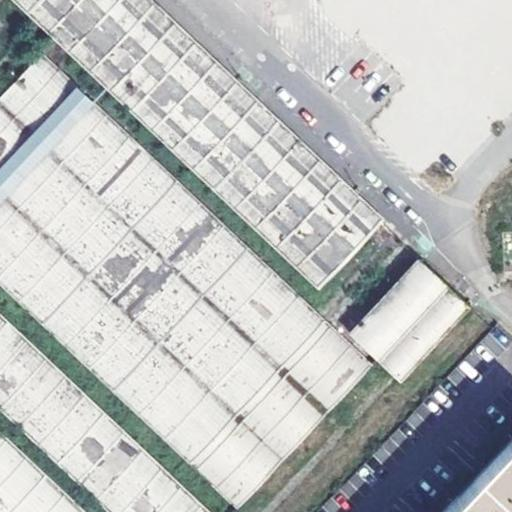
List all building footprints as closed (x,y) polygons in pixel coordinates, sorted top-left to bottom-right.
[(319,285),(380,220),(149,0),(18,0),(38,18),(319,285)] [(511,0),(345,0),(422,69),(376,119),(376,135),(414,170),(511,63),(511,0)] [(39,52),(0,94),(0,281),(237,506),(370,365),(39,52)] [(471,308),(417,258),(346,331),(400,382),(471,308)] [(207,511),(0,315),(0,404),(112,511),(207,511)] [(83,511),(0,433),(0,511),(83,511)] [(511,511),(511,442),(444,511),(511,511)]
